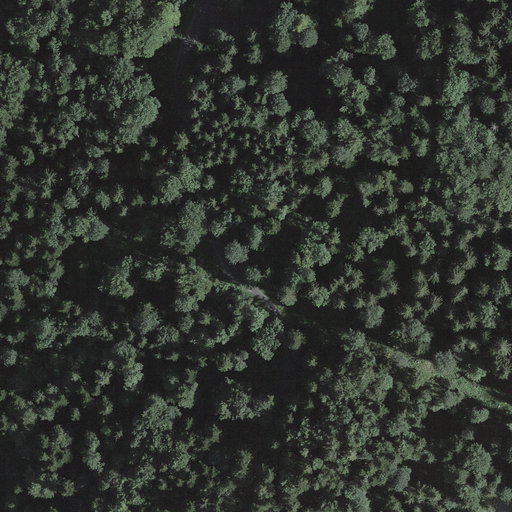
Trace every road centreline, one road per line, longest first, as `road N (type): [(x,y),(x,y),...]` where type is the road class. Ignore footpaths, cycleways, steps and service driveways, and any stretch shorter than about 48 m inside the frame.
road 1 (unclassified): [(198,27),(178,82),(206,218),(230,264),(278,316),(288,351),(238,511)]
road 2 (track): [(0,146),(52,28),(83,0)]
